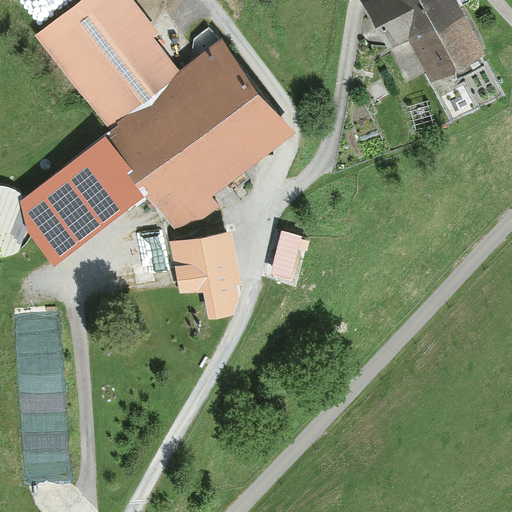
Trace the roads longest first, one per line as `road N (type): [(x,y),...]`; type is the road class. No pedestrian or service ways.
road 1 (unclassified): [(231,511),(511,220)]
road 2 (track): [(267,214),(239,324),(132,511)]
road 3 (track): [(267,214),(291,140),(290,114),(209,0)]
road 4 (track): [(358,0),(328,151),(267,214)]
